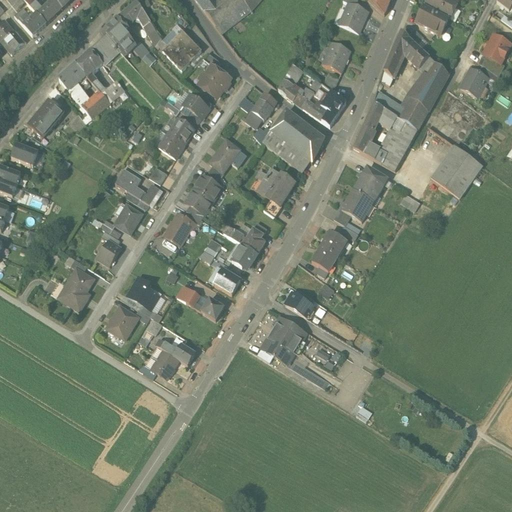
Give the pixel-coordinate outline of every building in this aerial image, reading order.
[(25,5),(19,0),(6,0),(18,13),(25,5)] [(19,0),(25,5),(33,12),(39,6),(32,0),(19,0)] [(41,4),(37,0),(32,0),(39,6),(42,9),(42,8),(40,5),(41,4)] [(54,0),(50,0),(47,4),(57,14),(63,9),(54,0)] [(54,0),(63,9),(72,0),(54,0)] [(231,0),(224,5),(220,0),(194,0),(215,28),(246,5),(248,8),(256,0),(258,0),(260,2),(261,0),(231,0)] [(246,5),(215,28),(222,36),(251,13),(260,2),(258,0),(256,0),(248,8),(246,5)] [(359,5),(347,0),(346,0),(343,6),(349,8),(356,11),(359,5)] [(364,0),(384,19),(392,0),(379,0),(379,2),(376,0),(364,0)] [(459,4),(451,0),(429,0),(425,9),(449,21),(449,22),(450,21),(448,20),(450,16),(453,15),(455,11),(454,8),(456,4),(458,5),(459,4)] [(511,0),(499,0),(497,3),(508,12),(510,13),(511,10),(511,0)] [(42,9),(39,6),(33,12),(46,24),(57,14),(47,4),(42,8),(42,9)] [(18,13),(13,17),(20,24),(33,12),(25,5),(18,13)] [(144,16),(137,6),(123,16),(132,26),(138,22),(144,17),(144,16)] [(356,11),(349,8),(340,29),(359,38),(368,17),(356,11)] [(449,21),(425,9),(416,26),(424,30),(424,32),(428,34),(430,33),(436,36),(442,35),(449,21)] [(33,12),(20,24),(32,36),(46,24),(33,12)] [(123,16),(118,22),(127,31),(132,26),(123,16)] [(161,44),(150,26),(149,26),(144,17),(138,22),(148,38),(136,49),(132,53),(143,63),(161,44)] [(511,22),(505,17),(501,22),(511,29),(511,22)] [(13,33),(4,22),(0,25),(0,29),(3,33),(0,35),(0,43),(1,44),(13,33)] [(127,31),(118,22),(103,37),(106,40),(119,54),(125,60),(132,53),(136,49),(132,46),(126,39),(130,35),(127,31)] [(424,40),(416,32),(408,40),(416,48),(424,40)] [(21,40),(13,33),(1,44),(6,49),(17,40),(19,42),(21,40)] [(416,48),(408,40),(401,34),(394,50),(403,58),(408,62),(413,57),(416,60),(412,66),(417,70),(419,72),(429,60),(416,48)] [(182,35),(162,54),(181,74),(200,54),(182,35)] [(510,47),(494,39),(491,45),(490,44),(487,51),(484,57),(500,66),(503,60),(504,60),(508,54),(507,53),(510,47)] [(17,40),(6,49),(11,55),(24,43),(21,40),(19,42),(17,40)] [(119,54),(106,40),(91,54),(103,67),(119,54)] [(351,56),(332,47),(322,68),(341,77),(351,56)] [(394,50),(391,57),(400,64),(403,58),(394,50)] [(91,54),(85,59),(97,72),(103,67),(91,54)] [(222,64),(209,55),(204,62),(212,68),(217,71),(222,64)] [(400,64),(391,57),(383,76),(389,79),(393,81),(400,64)] [(413,57),(408,62),(412,66),(416,60),(413,57)] [(86,79),(87,80),(91,77),(97,72),(85,59),(76,68),(86,79)] [(429,60),(419,72),(426,79),(436,66),(429,60)] [(449,77),(436,66),(426,79),(410,101),(428,115),(449,77)] [(76,68),(69,73),(79,85),(86,79),(76,68)] [(217,71),(212,68),(205,78),(201,79),(202,83),(200,86),(203,88),(204,92),(208,92),(218,99),(223,91),(225,92),(229,85),(228,84),(231,81),(217,71)] [(293,68),(285,79),(294,88),(299,79),(304,82),(307,78),(293,68)] [(497,78),(482,68),(478,76),(488,81),(488,82),(493,85),(497,78)] [(478,76),(471,72),(461,91),(478,100),(488,82),(488,81),(478,76)] [(79,85),(69,73),(59,82),(69,94),(79,85)] [(389,79),(383,76),(380,84),(385,87),(389,79)] [(96,83),(91,77),(87,80),(93,86),(96,83)] [(340,83),(329,78),(324,89),(335,93),(340,83)] [(294,88),(285,79),(276,92),(286,99),(294,88)] [(117,85),(107,93),(97,82),(96,83),(93,86),(99,94),(110,106),(125,94),(117,85)] [(314,83),(308,92),(310,94),(316,99),(322,90),(314,83)] [(87,104),(77,92),(71,97),(81,109),(87,104)] [(87,104),(81,109),(92,122),(110,106),(99,94),(87,104)] [(310,94),(303,103),(309,107),(310,106),(316,99),(310,94)] [(399,122),(405,110),(378,94),(375,106),(398,121),(399,122)] [(277,104),(265,95),(260,102),(273,111),(277,104)] [(212,106),(197,96),(194,101),(208,111),(212,106)] [(346,106),(331,96),(329,98),(330,99),(324,111),(329,115),(328,118),(325,126),(330,129),(346,106)] [(62,106),(53,98),(48,103),(58,112),(62,106)] [(208,111),(194,101),(190,98),(183,108),(192,114),(201,121),(202,121),(209,112),(208,111)] [(256,106),(245,98),(238,107),(250,115),(256,106)] [(293,104),(304,113),(309,107),(303,103),(298,98),(293,104)] [(428,115),(410,101),(405,110),(399,122),(418,134),(428,115)] [(273,111),(260,102),(252,114),(263,123),(273,111)] [(48,103),(27,129),(36,137),(42,141),(63,116),(58,112),(48,103)] [(180,113),(169,105),(165,110),(176,118),(180,113)] [(304,113),(311,117),(316,109),(310,106),(309,107),(304,113)] [(398,121),(375,106),(369,119),(378,125),(390,133),(391,133),(398,121)] [(322,114),(320,112),(316,109),(311,117),(325,126),(328,118),(322,114)] [(286,113),(270,134),(308,163),(312,166),(325,142),(286,113)] [(201,121),(192,114),(188,119),(198,126),(201,121)] [(86,127),(78,117),(68,125),(76,135),(86,127)] [(369,119),(366,124),(376,130),(378,125),(369,119)] [(390,133),(379,152),(380,152),(375,163),(395,174),(418,134),(399,122),(398,121),(391,133),(390,133)] [(194,133),(178,122),(168,137),(184,148),(194,133)] [(366,124),(354,151),(375,163),(380,152),(379,152),(369,146),(376,130),(366,124)] [(36,137),(27,129),(22,135),(32,141),(36,137)] [(267,139),(259,130),(253,138),(261,147),(263,145),(267,139)] [(308,163),(270,134),(267,139),(263,145),(300,174),(308,163)] [(184,148),(168,137),(167,137),(159,150),(176,161),(185,148),(184,148)] [(231,165),(240,153),(227,143),(210,165),(213,168),(223,175),(224,174),(231,165)] [(158,155),(144,146),(141,151),(155,160),(158,155)] [(38,156),(16,148),(11,162),(33,169),(38,156)] [(456,149),(432,182),(460,202),(475,182),(480,175),(484,170),(456,149)] [(247,159),(240,153),(231,165),(238,171),(247,159)] [(159,187),(167,175),(155,168),(148,179),(159,187)] [(223,175),(213,168),(209,174),(210,175),(220,182),(225,175),(224,174),(223,175)] [(378,174),(367,168),(353,192),(374,206),(389,182),(378,174)] [(21,178),(0,170),(0,183),(17,189),(21,178)] [(270,202),(274,204),(273,207),(281,212),(283,210),(281,208),(295,186),(274,172),(259,194),(270,202)] [(220,182),(210,175),(207,180),(222,190),(225,185),(220,182)] [(488,180),(480,175),(475,182),(482,188),(488,180)] [(222,190),(207,180),(202,178),(194,191),(214,204),(222,190)] [(17,189),(0,183),(0,195),(13,200),(13,199),(17,189)] [(159,192),(151,188),(145,198),(141,204),(149,208),(152,203),(155,205),(159,199),(155,197),(159,192)] [(149,208),(141,204),(145,198),(131,189),(124,199),(146,212),(149,208)] [(205,217),(214,204),(194,191),(185,205),(190,208),(194,210),(205,217)] [(353,192),(347,201),(340,212),(351,220),(362,226),(374,207),(374,206),(353,192)] [(416,203),(406,196),(401,205),(410,211),(416,203)] [(281,212),(273,207),(274,204),(270,202),(263,212),(275,220),(281,212)] [(10,212),(0,208),(0,221),(5,223),(10,212)] [(142,217),(127,208),(115,227),(130,237),(142,217)] [(194,210),(190,208),(186,213),(193,217),(202,222),(205,217),(194,210)] [(351,220),(340,212),(333,222),(345,229),(351,220)] [(190,222),(178,214),(162,239),(181,251),(196,227),(197,226),(190,222)] [(202,222),(193,217),(190,222),(197,226),(196,227),(200,229),(203,223),(202,222)] [(113,232),(103,225),(100,230),(105,234),(110,237),(113,232)] [(243,225),(238,234),(244,238),(244,242),(246,243),(250,236),(253,231),(243,225)] [(268,233),(256,225),(253,231),(265,238),(268,233)] [(238,234),(228,227),(223,236),(232,241),(234,238),(232,237),(233,234),(235,236),(244,242),(244,238),(238,234)] [(359,237),(345,229),(341,235),(355,243),(359,237)] [(253,231),(250,236),(262,243),(265,238),(253,231)] [(110,237),(105,234),(102,240),(108,243),(109,243),(117,248),(120,243),(110,237)] [(346,244),(331,235),(322,249),(338,260),(343,252),(341,251),(346,244)] [(244,242),(235,236),(234,238),(232,241),(242,248),(246,243),(244,242)] [(262,243),(250,236),(246,243),(242,248),(257,257),(265,245),(262,243)] [(222,247),(212,241),(204,253),(214,259),(222,247)] [(117,248),(109,243),(108,243),(97,261),(110,269),(121,251),(117,248)] [(249,270),(257,257),(242,248),(232,263),(242,270),(244,266),(249,270)] [(322,249),(312,266),(319,270),(326,275),(331,267),(333,268),(338,260),(322,249)] [(214,259),(204,253),(200,259),(210,266),(214,259)] [(75,263),(69,259),(65,266),(71,269),(75,263)] [(87,270),(75,263),(71,269),(76,273),(76,272),(83,276),(87,270)] [(326,275),(319,270),(315,276),(324,281),(328,276),(326,275)] [(83,276),(76,272),(76,273),(58,302),(80,315),(85,305),(82,303),(94,283),(83,276)] [(241,283),(223,272),(213,288),(232,299),(241,283)] [(142,308),(151,314),(160,299),(148,292),(151,287),(139,280),(127,299),(142,308)] [(334,292),(325,286),(318,295),(324,299),(322,302),(324,303),(328,297),(330,298),(334,292)] [(194,311),(200,299),(183,288),(176,300),(194,311)] [(315,303),(300,293),(297,298),(312,307),(315,303)] [(316,309),(312,307),(297,298),(292,294),(283,308),(307,323),(316,309)] [(200,299),(194,311),(201,315),(209,301),(200,299)] [(225,311),(209,301),(201,315),(216,325),(225,311)] [(151,314),(142,308),(139,313),(151,320),(153,322),(154,322),(157,317),(151,314)] [(135,319),(120,310),(107,332),(125,343),(139,321),(135,319)] [(139,313),(135,319),(139,321),(147,326),(151,320),(139,313)] [(306,337),(280,321),(261,352),(274,359),(287,367),(291,361),(306,337)] [(154,322),(153,322),(146,333),(155,338),(162,327),(154,322)] [(150,344),(143,339),(139,344),(146,349),(150,344)] [(174,360),(178,354),(160,342),(156,348),(164,353),(174,360)] [(188,368),(195,357),(181,348),(178,354),(174,360),(179,363),(188,368)] [(274,359),(261,352),(258,358),(270,366),(274,359)] [(174,360),(164,353),(152,373),(157,376),(167,383),(179,363),(174,360)] [(328,384),(291,361),(287,367),(324,390),(328,384)] [(154,383),(157,376),(152,373),(144,367),(140,374),(154,383)] [(360,409),(357,419),(368,423),(371,413),(360,409)]
